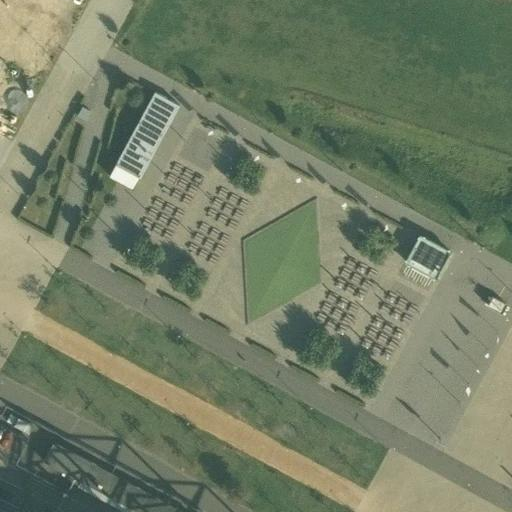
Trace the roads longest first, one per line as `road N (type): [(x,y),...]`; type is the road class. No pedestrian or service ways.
road 1 (track): [(511,500),(0,222)]
road 2 (track): [(227,511),(0,387)]
road 3 (track): [(0,210),(112,0)]
